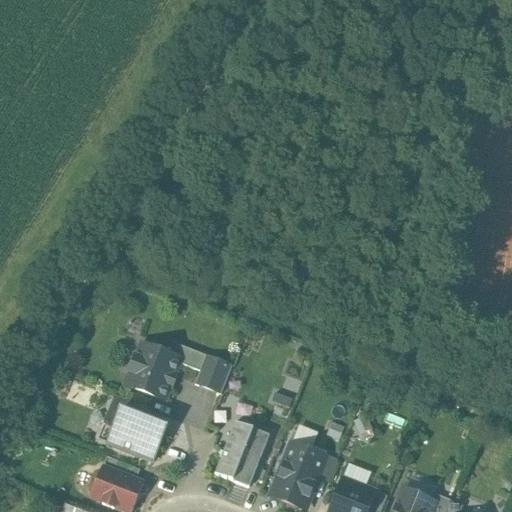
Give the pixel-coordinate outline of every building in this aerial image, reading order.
[(168,356),(142,345),(137,358),(134,357),(128,372),(131,374),(126,386),(165,402),(170,389),(172,389),(177,376),(175,376),(180,365),(200,373),(206,357),(173,344),(168,356)] [(232,367),(206,357),(200,373),(195,386),(221,396),(232,367)] [(147,410),(116,398),(111,409),(143,421),(147,410)] [(111,409),(109,414),(104,427),(114,430),(109,442),(108,442),(107,445),(154,463),(167,430),(143,421),(111,409)] [(269,437),(235,424),(235,425),(216,475),(215,474),(215,476),(249,489),(269,437)] [(325,459),(292,446),(271,498),(305,511),(317,479),(325,459)] [(337,461),(326,457),(325,459),(317,479),(328,484),(337,461)] [(140,471),(107,458),(103,469),(136,482),(140,471)] [(136,482),(103,469),(102,472),(95,474),(89,490),(92,496),(91,499),(103,504),(103,506),(114,510),(115,508),(125,511),(132,511),(143,485),(136,482)] [(358,491),(341,484),(330,511),(368,511),(376,494),(363,489),(358,491)] [(376,494),(368,511),(381,511),(387,498),(376,494)] [(402,494),(396,509),(394,511),(430,511),(433,506),(426,503),(427,500),(411,494),(410,497),(402,494)] [(436,496),(433,506),(430,511),(445,511),(450,503),(450,502),(436,496)] [(445,511),(460,511),(462,508),(450,503),(445,511)]
